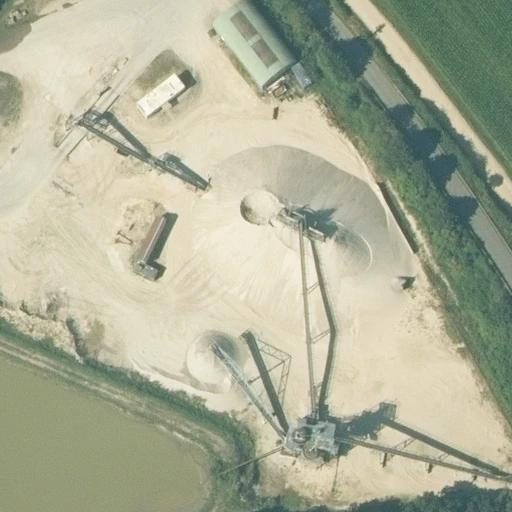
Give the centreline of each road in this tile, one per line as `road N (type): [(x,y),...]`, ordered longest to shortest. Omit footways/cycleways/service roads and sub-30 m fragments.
road 1 (residential): [(310,0),(386,94),(511,278)]
road 2 (track): [(357,0),(511,203)]
